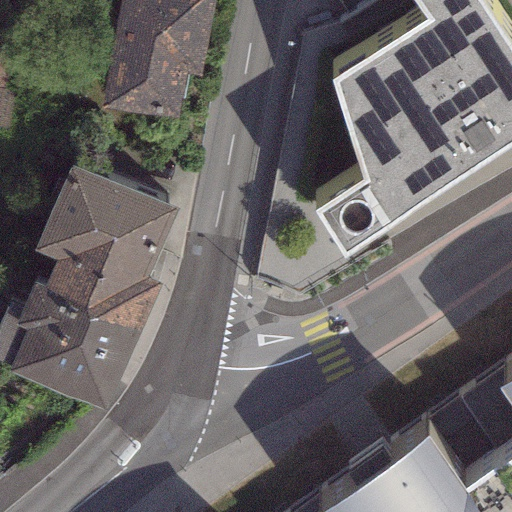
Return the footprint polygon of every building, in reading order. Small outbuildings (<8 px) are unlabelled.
[(211,0),(116,0),(97,107),(175,121),(184,75),(198,77),(211,0)] [(511,149),(511,54),(475,0),(409,0),(425,21),(330,81),(363,181),(314,212),(343,259),(509,146),(511,149)] [(175,211),(69,165),(31,253),(53,262),(42,287),(139,329),(159,284),(146,278),(175,211)] [(139,329),(42,287),(33,283),(21,311),(7,304),(0,319),(0,362),(8,366),(6,371),(102,413),(139,329)] [(489,376),(457,398),(507,470),(502,474),(511,490),(511,375),(495,386),(489,376)] [(311,511),(306,499),(289,511),(511,511),(511,490),(502,474),(507,470),(457,398),(416,425),(427,437),(319,511),(311,511)]
